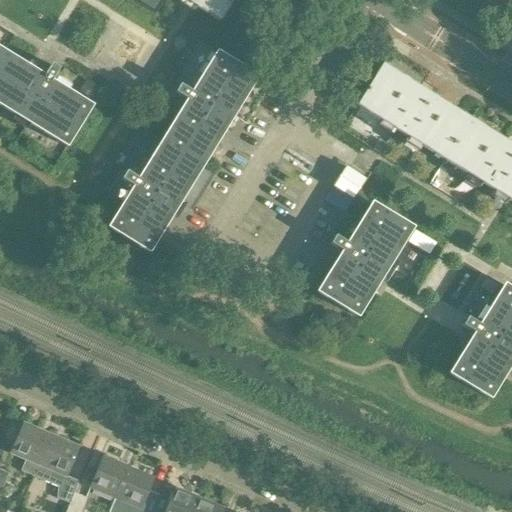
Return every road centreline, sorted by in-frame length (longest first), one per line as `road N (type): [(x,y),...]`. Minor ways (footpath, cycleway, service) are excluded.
road 1 (residential): [(289,511),(0,380)]
road 2 (residential): [(292,130),(224,239),(277,269),(344,162)]
road 3 (tertiary): [(506,76),(367,0)]
road 4 (residential): [(367,0),(292,130)]
